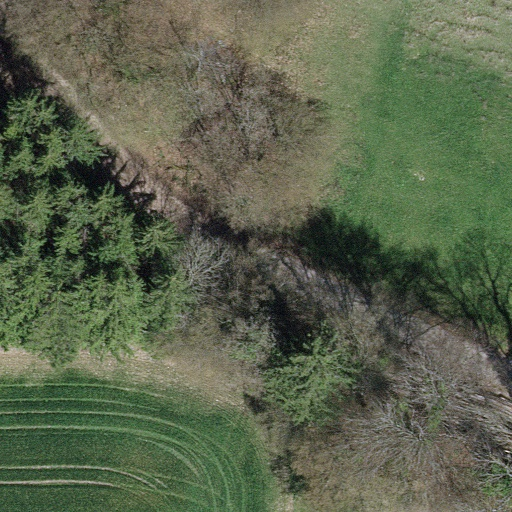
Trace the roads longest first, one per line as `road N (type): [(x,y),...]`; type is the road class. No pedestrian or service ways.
road 1 (track): [(511,388),(170,213),(0,68)]
road 2 (track): [(0,212),(170,213)]
